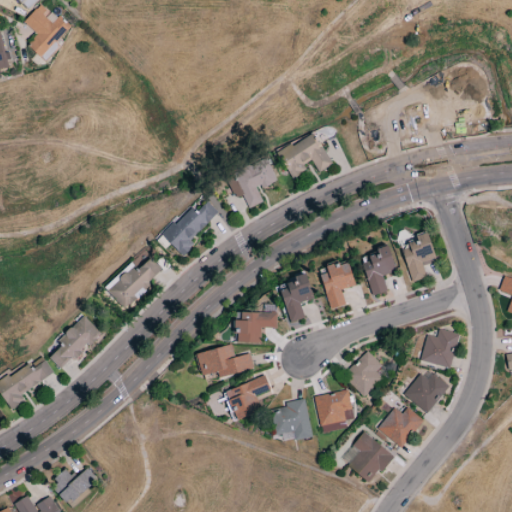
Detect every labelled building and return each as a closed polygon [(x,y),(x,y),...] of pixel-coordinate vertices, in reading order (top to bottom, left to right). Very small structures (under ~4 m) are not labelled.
[(17,0),(27,10),(37,0),(17,0)] [(70,29),(50,10),(47,13),(39,5),(22,23),(35,35),(26,44),(42,59),(70,29)] [(0,68),(10,67),(7,52),(3,53),(0,34),(0,68)] [(289,177),(313,164),(317,173),(330,166),(312,132),(275,152),(289,177)] [(276,182),(265,158),(232,172),(248,209),(263,202),(257,190),(276,182)] [(161,237),(183,256),(193,244),(190,242),(216,211),(206,202),(196,212),(188,205),(161,237)] [(434,258),(425,232),(415,236),(417,240),(406,243),(408,248),(400,250),(410,283),(426,278),(421,263),(434,258)] [(395,272),(387,246),(376,249),(378,254),(360,259),(370,296),(386,292),(381,276),(395,272)] [(130,264),(104,288),(124,309),(162,272),(149,258),(137,271),(130,264)] [(354,286),(347,262),(325,268),(327,274),(319,276),(329,310),(344,306),(340,290),(354,286)] [(313,299),(304,274),(285,280),(288,289),(279,292),(289,323),(304,319),(299,304),(313,299)] [(275,329),(276,314),(240,313),(239,321),(233,321),(232,333),(237,333),(236,343),(260,344),(260,328),(275,329)] [(60,347),(48,358),(60,371),(100,334),(83,316),(56,342),(60,347)] [(435,338),(426,335),(419,361),(448,369),(458,335),(437,329),(435,338)] [(194,354),(200,377),(216,373),(218,378),(252,370),(248,354),(233,358),(230,346),(194,354)] [(383,380),(375,372),(381,366),(366,352),(341,376),(364,399),(383,380)] [(0,396),(10,411),(24,401),(20,395),(52,373),(44,361),(30,370),(26,364),(0,381),(0,396)] [(403,395),(425,414),(447,388),(425,369),(403,395)] [(223,392),(234,421),(260,411),(255,397),(270,391),(265,376),(223,392)] [(312,398),(319,427),(353,419),(346,390),(312,398)] [(311,438),(303,399),(283,403),(284,408),(270,411),(275,437),(293,433),(294,441),(311,438)] [(394,409),(376,429),(398,449),(422,422),(407,408),(400,415),(394,409)] [(363,432),(393,457),(381,472),(378,470),(367,483),(347,466),(348,464),(342,459),(352,446),(363,432)] [(49,486),(68,506),(96,480),(86,469),(74,479),(66,470),(49,486)] [(17,511),(55,511),(48,498),(33,506),(27,496),(13,503),(17,511)]
